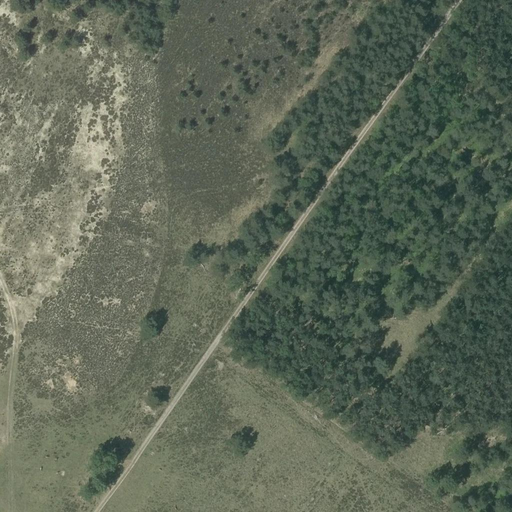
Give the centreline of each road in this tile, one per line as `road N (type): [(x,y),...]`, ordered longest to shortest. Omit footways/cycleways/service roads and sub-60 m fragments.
road 1 (track): [(98,511),(457,0)]
road 2 (track): [(15,511),(7,389),(15,340),(0,292)]
